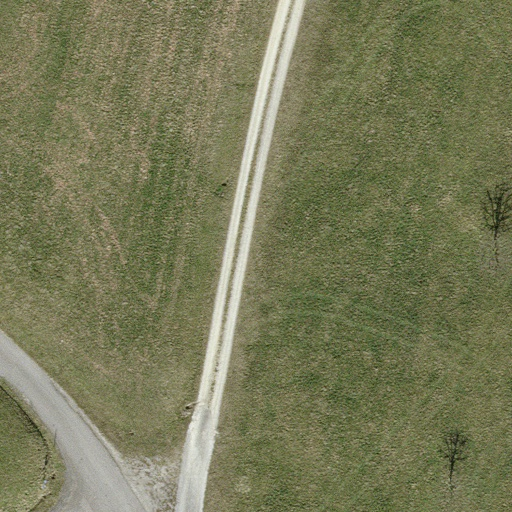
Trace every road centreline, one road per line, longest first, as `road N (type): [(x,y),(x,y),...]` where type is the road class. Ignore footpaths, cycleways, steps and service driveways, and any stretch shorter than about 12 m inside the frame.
road 1 (track): [(296,0),(248,201),(192,511)]
road 2 (unclassified): [(121,510),(64,417),(0,347)]
